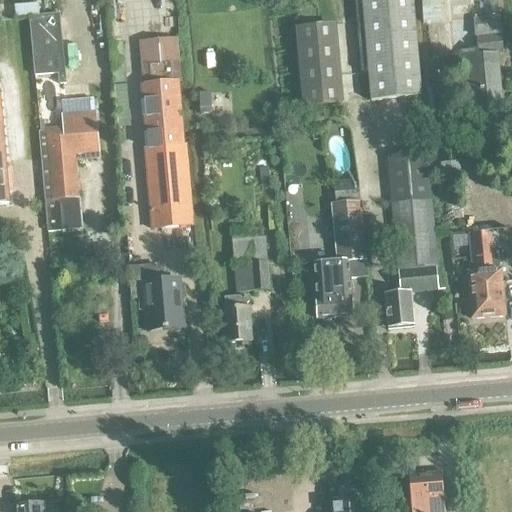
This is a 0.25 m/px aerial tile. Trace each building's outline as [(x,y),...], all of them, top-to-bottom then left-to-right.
[(363,0),(372,102),(422,98),(413,0),(363,0)] [(422,0),(425,24),(444,23),(442,0),(422,0)] [(60,13),(30,15),(36,76),(58,74),(59,85),(67,85),(60,13)] [(479,55),(461,56),(463,84),(468,83),(469,90),(471,90),(474,113),(501,111),(495,52),(503,51),(502,34),(503,34),(501,17),(476,19),(479,55)] [(320,27),(298,29),(305,109),(327,107),(320,27)] [(150,229),(192,225),(186,145),(179,38),(141,40),(144,85),(149,149),(143,149),(150,229)] [(118,128),(130,127),(122,42),(110,43),(118,128)] [(201,116),(213,115),(212,94),(200,95),(201,116)] [(0,203),(9,203),(0,108),(0,203)] [(49,232),(84,229),(77,152),(98,149),(93,111),(64,114),(65,129),(41,131),(49,232)] [(402,293),(385,295),(388,329),(414,327),(411,293),(438,290),(436,267),(439,266),(433,197),(429,153),(387,157),(391,201),(397,270),(399,270),(400,272),(402,293)] [(261,186),(271,185),(270,177),(269,169),(259,170),(260,178),(261,186)] [(320,297),(314,298),(316,318),(320,317),(321,320),(327,319),(329,317),(351,315),(348,277),(368,275),(369,275),(362,203),(360,188),(343,189),(344,205),(337,205),(330,206),(336,262),(317,264),(320,297)] [(471,319),(506,315),(503,282),(511,281),(511,229),(469,234),(473,273),(467,273),(471,319)] [(237,292),(268,289),(263,238),(232,241),(237,292)] [(160,266),(130,268),(131,284),(132,300),(146,299),(149,330),(184,328),(180,281),(180,280),(161,282),(160,266)] [(246,308),(245,296),(227,299),(228,310),(223,310),(227,344),(253,341),(249,308),(246,308)] [(423,475),(422,472),(412,473),(412,476),(408,476),(411,511),(444,511),(441,473),(423,475)] [(366,511),(365,496),(331,499),(332,511),(366,511)]
